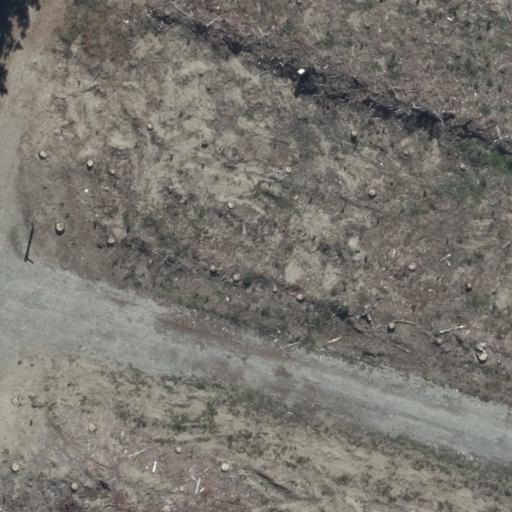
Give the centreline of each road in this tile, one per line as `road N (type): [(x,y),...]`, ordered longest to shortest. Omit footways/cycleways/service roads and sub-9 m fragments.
road 1 (track): [(511,464),(0,300)]
road 2 (track): [(62,0),(0,199)]
